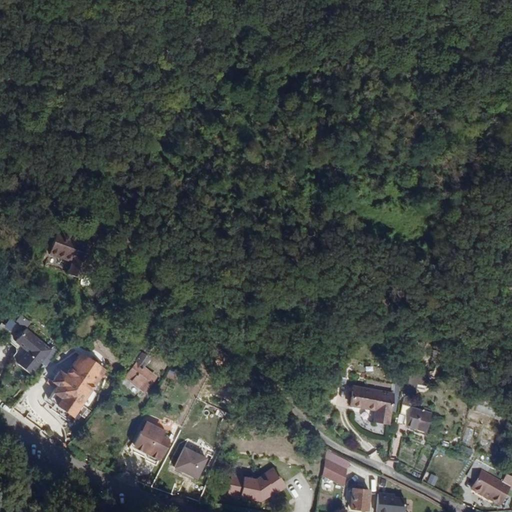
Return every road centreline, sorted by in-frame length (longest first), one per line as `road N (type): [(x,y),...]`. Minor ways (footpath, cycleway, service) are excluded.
road 1 (track): [(334,437),(130,256)]
road 2 (unclassified): [(202,511),(125,487),(0,418)]
road 3 (residential): [(464,511),(334,437)]
